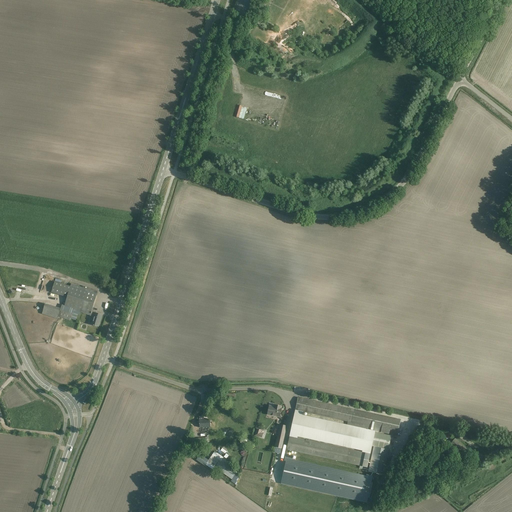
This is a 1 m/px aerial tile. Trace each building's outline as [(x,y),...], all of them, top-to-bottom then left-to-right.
[(75,271),(73,277),(100,286),(102,280),(75,271)] [(91,315),(92,310),(98,292),(71,284),(71,287),(55,282),(52,293),(67,298),(65,305),(62,304),(61,309),(45,304),(42,314),(58,319),(58,317),(70,321),(71,319),(76,321),(78,315),(80,316),(81,312),(91,315)] [(92,325),(98,327),(102,315),(96,313),(96,311),(92,310),(91,315),(92,316),(92,317),(93,317),(91,320),(93,321),(92,325)] [(400,420),(298,398),(295,410),(286,450),(367,468),(375,431),(397,436),(398,430),(401,431),(403,423),(400,422),(400,420)] [(282,406),(281,406),(275,405),(274,407),(270,406),(268,415),(280,417),(282,408),(281,408),(282,406)] [(205,427),(211,427),(211,424),(210,419),(203,419),(202,419),(202,417),(199,418),(200,428),(205,427)] [(281,453),(282,449),(287,426),(280,425),(275,447),(275,452),(281,453)] [(377,433),(374,446),(389,450),(392,436),(377,433)] [(435,438),(430,445),(435,449),(440,442),(435,438)] [(450,444),(454,448),(468,459),(472,453),(455,439),(450,444)] [(374,446),(368,471),(383,475),(389,450),(374,446)] [(231,455),(228,453),(229,452),(224,448),(220,453),(228,459),(231,455)] [(213,453),(206,464),(215,471),(215,470),(221,474),(222,473),(232,479),(238,471),(220,459),(215,455),(213,453)] [(286,461),(281,484),(367,503),(368,498),(369,498),(373,483),(371,483),(373,477),(292,460),(293,456),(286,454),(284,461),(286,461)] [(232,482),(236,485),(241,479),(237,475),(232,482)]
